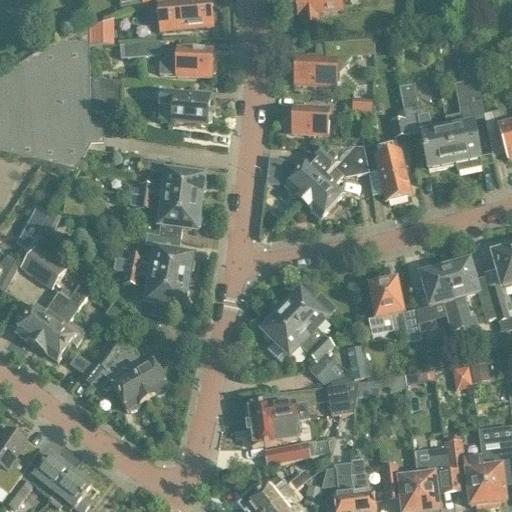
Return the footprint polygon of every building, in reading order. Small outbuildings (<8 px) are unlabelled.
[(119,0),(122,16),(144,6),(142,0),(119,0)] [(296,0),(298,17),(302,17),(303,29),(318,28),(317,16),(342,14),(340,0),(296,0)] [(211,3),(158,8),(161,35),(213,30),(213,27),(216,25),(215,18),(212,16),(211,3)] [(102,27),(89,32),(90,48),(90,50),(104,49),(102,27)] [(102,126),(90,126),(90,115),(91,115),(90,81),(89,48),(90,48),(89,32),(89,31),(38,55),(0,80),(0,155),(76,174),(90,148),(103,148),(102,126)] [(160,45),(121,49),(122,62),(161,59),(160,45)] [(296,61),(294,88),(326,90),(326,89),(336,89),(338,62),(375,59),(376,45),(328,48),(327,61),(309,60),(308,62),(296,61)] [(163,65),(162,78),(211,81),(212,78),(214,76),(215,69),(212,67),(213,54),(177,53),(177,55),(165,54),(164,65),(163,65)] [(475,76),(462,79),(466,101),(480,99),(475,76)] [(122,83),(90,81),(91,115),(122,115),(122,83)] [(414,89),(400,92),(409,140),(421,138),(428,176),(455,170),(446,127),(432,131),(428,118),(424,119),(424,116),(415,117),(415,112),(418,112),(414,89)] [(160,99),(158,125),(208,129),(209,122),(211,120),(212,113),(210,111),(210,103),(160,99)] [(343,104),(343,117),(371,118),(372,105),(343,104)] [(462,124),(446,127),(455,170),(458,170),(459,174),(482,169),(470,109),(459,111),(462,124)] [(293,111),(291,136),(328,138),(329,112),(305,111),(305,112),(293,111)] [(505,112),(485,118),(493,161),(506,157),(508,164),(511,163),(511,128),(510,129),(505,112)] [(404,123),(392,125),(395,141),(407,139),(404,123)] [(377,149),(364,152),(368,178),(379,175),(387,206),(411,200),(400,154),(379,159),(377,149)] [(308,166),(285,192),(303,207),(353,152),(325,151),(315,151),(315,162),(310,168),(308,166)] [(353,152),(303,207),(321,224),(344,198),(333,188),(341,178),(343,180),(368,178),(364,152),(353,152)] [(269,160),(268,168),(280,169),(281,162),(269,160)] [(141,162),(141,169),(153,175),(164,176),(165,166),(141,162)] [(141,188),(140,199),(200,209),(202,196),(205,195),(206,188),(203,185),(204,182),(167,177),(165,192),(153,191),(153,190),(141,188)] [(180,245),(182,233),(196,234),(197,232),(200,230),(201,223),(198,221),(200,209),(140,199),(140,200),(132,199),(131,210),(138,211),(138,212),(150,214),(150,213),(162,214),(159,238),(148,236),(148,238),(180,245)] [(22,239),(34,246),(47,225),(34,219),(22,239)] [(179,258),(180,245),(148,238),(146,247),(157,249),(152,280),(187,286),(189,275),(193,273),(195,266),(192,264),(192,261),(179,258)] [(33,252),(20,272),(51,293),(64,273),(33,252)] [(511,253),(494,259),(503,292),(511,289),(511,253)] [(0,257),(0,292),(4,295),(18,270),(0,257)] [(469,266),(445,273),(462,331),(464,338),(479,334),(475,319),(471,321),(465,302),(479,298),(469,266)] [(445,273),(421,280),(430,312),(444,308),(451,333),(462,331),(445,273)] [(118,274),(118,275),(126,276),(124,288),(138,290),(141,278),(118,274)] [(152,280),(147,307),(182,313),(183,311),(187,309),(188,302),(185,299),(187,286),(152,280)] [(485,298),(478,300),(486,325),(498,322),(490,297),(486,283),(481,285),(485,298)] [(377,323),(368,324),(371,340),(394,336),(395,339),(405,337),(407,348),(419,345),(417,328),(415,314),(406,316),(400,285),(370,291),(377,323)] [(63,313),(37,351),(58,366),(72,346),(77,349),(86,336),(70,325),(91,295),(80,288),(69,304),(63,313)] [(501,294),(490,297),(498,322),(499,326),(510,323),(501,294)] [(301,297),(282,317),(325,359),(334,349),(325,341),(324,343),(315,334),(335,314),(321,300),(313,309),(301,297)] [(34,308),(15,337),(37,351),(63,313),(69,304),(62,299),(50,318),(34,308)] [(282,317),(263,336),(274,346),(267,354),(281,368),(289,360),(290,361),(300,351),(317,367),(325,359),(282,317)] [(132,318),(130,332),(157,338),(160,324),(132,318)] [(112,342),(83,382),(94,391),(104,377),(113,384),(110,385),(128,417),(131,416),(132,417),(137,416),(140,412),(140,411),(149,406),(131,373),(120,353),(119,352),(112,342)] [(129,347),(119,352),(120,353),(131,373),(149,406),(158,400),(159,402),(164,400),(168,397),(167,396),(170,394),(152,361),(142,367),(134,353),(133,354),(129,347)] [(362,349),(348,352),(354,383),(367,380),(368,384),(375,382),(371,366),(367,367),(365,355),(363,355),(362,349)] [(84,376),(91,364),(77,356),(70,368),(84,376)] [(327,357),(312,373),(327,389),(355,385),(327,357)] [(472,370),(475,384),(489,381),(486,367),(472,370)] [(470,369),(453,372),(457,394),(474,391),(470,369)] [(434,376),(420,378),(422,386),(435,384),(434,376)] [(404,381),(359,387),(356,403),(371,401),(370,394),(389,391),(391,395),(406,393),(404,381)] [(356,403),(359,387),(328,392),(332,421),(353,418),(356,403)] [(483,407),(475,409),(481,462),(488,511),(497,511),(499,507),(506,506),(501,470),(500,460),(494,461),(491,434),(487,434),(483,407)] [(249,427),(246,428),(246,433),(307,425),(306,419),(300,410),(294,411),(294,410),(276,413),(276,409),(247,412),(249,427)] [(307,425),(246,433),(247,437),(250,437),(252,452),(281,448),(279,437),(296,435),(296,432),(302,431),(303,440),(315,438),(314,432),(318,431),(316,423),(307,425)] [(7,432),(0,441),(0,470),(0,471),(0,470),(0,491),(10,498),(36,461),(25,454),(24,455),(20,453),(26,445),(7,432)] [(444,449),(445,454),(450,492),(463,490),(464,495),(468,495),(470,511),(476,510),(478,511),(487,511),(488,511),(481,462),(464,465),(462,446),(444,449)] [(302,452),(282,455),(284,466),(304,463),(302,452)] [(445,454),(413,458),(416,481),(419,511),(438,511),(436,493),(449,491),(449,492),(450,492),(445,454)] [(38,484),(34,489),(52,502),(73,475),(52,459),(35,481),(38,484)] [(351,465),(351,468),(351,480),(355,511),(375,511),(373,494),(368,495),(366,482),(365,482),(365,479),(365,478),(363,463),(351,465)] [(396,466),(380,468),(384,500),(400,498),(401,511),(419,511),(416,481),(398,483),(396,466)] [(327,474),(322,492),(338,491),(339,498),(333,499),(334,511),(355,511),(351,480),(351,468),(334,470),(335,473),(327,474)] [(52,502),(50,505),(58,511),(60,511),(63,509),(67,511),(72,511),(73,511),(74,511),(86,511),(92,506),(85,500),(93,491),(73,475),(52,502)] [(21,484),(5,507),(12,511),(18,511),(32,492),(21,484)] [(270,489),(248,508),(251,511),(273,511),(296,494),(289,486),(277,497),(270,489)] [(308,489),(304,507),(316,510),(321,492),(308,489)] [(296,494),(273,511),(289,511),(302,502),(296,494)]
